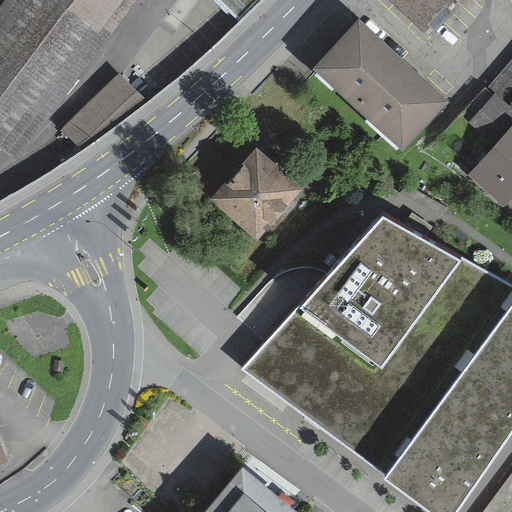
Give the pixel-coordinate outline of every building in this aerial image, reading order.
[(97,19),(71,0),(25,0),(0,33),(0,133),(7,139),(97,19)] [(87,0),(101,10),(108,0),(87,0)] [(213,0),(234,21),(255,0),(213,0)] [(445,0),(398,0),(423,23),(445,0)] [(359,22),(320,64),(402,139),(441,97),(359,22)] [(150,106),(118,76),(68,129),(100,159),(150,106)] [(499,144),(474,172),(502,199),(511,188),(511,114),(495,98),(474,121),(499,144)] [(257,150),(217,195),(257,231),(297,186),(257,150)] [(316,288),(246,365),(403,484),(439,511),(450,511),(511,421),(511,284),(384,212),(316,288)] [(244,467),(205,511),(287,511),(291,507),(244,467)]
